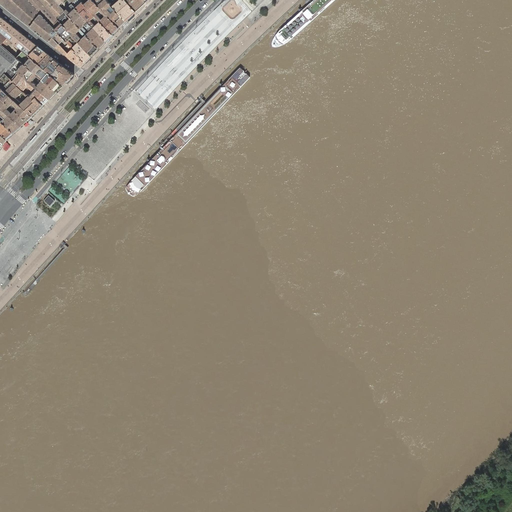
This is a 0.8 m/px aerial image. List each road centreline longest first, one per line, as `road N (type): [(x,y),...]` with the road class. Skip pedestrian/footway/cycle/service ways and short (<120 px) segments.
road 1 (secondary): [(11,212),(204,0)]
road 2 (secondary): [(189,0),(1,204)]
road 3 (residential): [(0,171),(83,76)]
